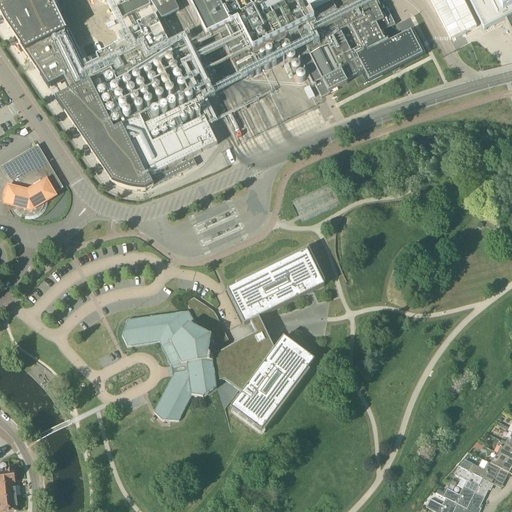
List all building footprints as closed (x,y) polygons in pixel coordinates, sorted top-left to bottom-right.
[(162,22),(170,18),(179,13),(172,0),(134,0),(94,26),(128,79),(113,86),(131,123),(122,128),(147,180),(217,146),(204,119),(214,115),(204,96),(212,92),(209,85),(214,83),(196,46),(175,56),(173,52),(179,48),(162,22)] [(186,0),(207,42),(208,41),(213,51),(223,46),(238,77),(259,67),(253,56),(288,38),(313,88),(315,87),(321,100),(330,95),(329,94),(347,84),(346,82),(362,74),(367,82),(368,85),(393,73),(399,70),(421,59),(419,56),(421,55),(409,32),(407,32),(389,42),(387,39),(384,41),(380,33),(388,29),(395,25),(387,9),(380,13),(373,0),(186,0)] [(511,0),(468,0),(484,31),(505,21),(511,33),(511,0)] [(0,16),(11,12),(8,4),(0,7),(0,16)] [(57,20),(68,26),(72,19),(61,13),(57,20)] [(62,35),(65,30),(55,24),(52,28),(62,35)] [(78,104),(85,98),(80,93),(74,99),(78,104)] [(30,218),(34,218),(37,216),(40,214),(43,211),(44,207),(45,203),(44,201),(63,190),(38,147),(0,169),(11,187),(8,201),(7,203),(15,205),(15,207),(17,211),(22,216),(26,218),(30,218)] [(278,349),(277,347),(274,351),(273,347),(266,335),(262,326),(267,324),(263,318),(270,314),(271,314),(270,312),(304,295),(305,297),(306,296),(312,293),(313,293),(312,291),(322,287),(306,255),(229,293),(245,325),(249,322),(250,324),(256,336),(225,351),(223,345),(228,342),(214,314),(214,313),(213,313),(213,312),(199,303),(193,299),(190,300),(186,303),(188,313),(181,314),(127,322),(122,337),(127,348),(159,344),(170,366),(171,367),(168,370),(169,377),(172,379),(154,412),(154,414),(162,422),(168,422),(179,423),(186,409),(192,397),(203,399),(204,398),(217,390),(215,382),(225,381),(239,392),(242,394),(237,400),(239,402),(233,410),(261,431),(312,362),(284,341),(278,349)] [(507,431),(508,429),(496,423),(495,425),(507,431)] [(511,462),(511,447),(505,444),(502,442),(499,448),(501,449),(498,455),(511,462)] [(511,468),(511,462),(498,455),(494,462),(492,461),(490,465),(508,474),(511,468)] [(490,465),(488,463),(484,471),(472,465),(468,473),(492,485),(491,485),(493,486),(501,490),(509,475),(509,474),(508,474),(490,465)] [(0,486),(13,485),(14,485),(12,472),(11,472),(11,471),(10,471),(10,469),(7,467),(5,469),(6,471),(5,471),(5,472),(0,472),(0,486)] [(468,473),(465,472),(459,469),(458,468),(454,476),(466,482),(462,489),(484,500),(489,491),(491,492),(493,486),(491,485),(492,485),(468,473)] [(0,500),(14,498),(13,485),(0,486),(0,500)] [(479,509),(484,500),(462,489),(459,496),(447,490),(447,491),(445,490),(444,493),(438,490),(436,495),(446,500),(469,511),(480,511),(481,510),(479,509)] [(14,498),(0,500),(0,511),(11,511),(16,511),(14,498)] [(469,511),(446,500),(442,507),(430,501),(426,510),(430,511),(469,511)]
